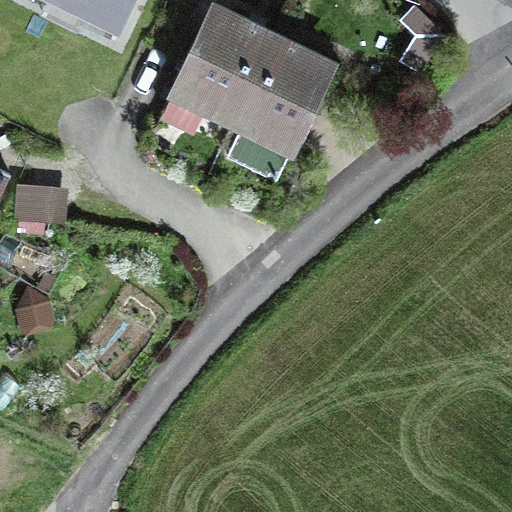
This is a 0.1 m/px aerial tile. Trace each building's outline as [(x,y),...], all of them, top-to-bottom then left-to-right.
[(7,0),(91,40),(110,0),(7,0)] [(169,91),(231,121),(272,37),(211,7),(169,91)] [(162,12),(138,64),(166,77),(190,25),(162,12)] [(272,37),(231,121),(288,149),(330,65),(272,37)] [(88,187),(17,183),(15,218),(85,223),(88,187)]
